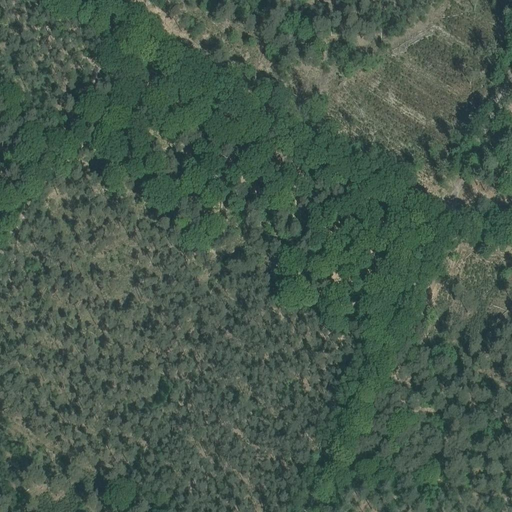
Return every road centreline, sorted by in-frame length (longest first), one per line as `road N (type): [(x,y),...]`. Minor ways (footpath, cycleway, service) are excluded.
road 1 (unknown): [(329,511),(359,477),(391,416),(452,246),(254,114),(55,0)]
road 2 (track): [(444,212),(90,0)]
road 3 (track): [(322,472),(444,212)]
road 4 (track): [(511,498),(322,472)]
road 5 (track): [(444,212),(511,67)]
